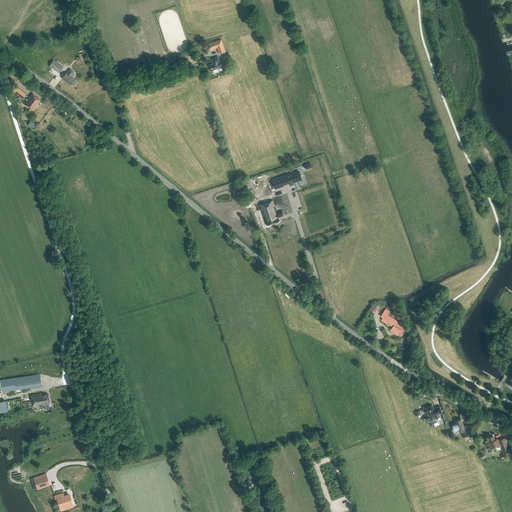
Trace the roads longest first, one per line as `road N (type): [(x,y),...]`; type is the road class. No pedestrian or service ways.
road 1 (unclassified): [(511,431),(463,407),(309,300),(90,118),(0,56)]
road 2 (track): [(115,511),(64,366),(73,298),(0,75)]
